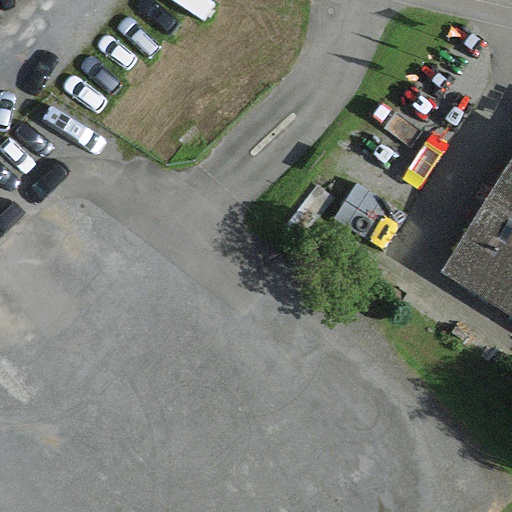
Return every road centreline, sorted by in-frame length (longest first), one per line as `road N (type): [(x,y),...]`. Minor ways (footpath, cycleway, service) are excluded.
road 1 (unknown): [(337,0),(320,51),(280,120),(195,166),(20,200),(0,216)]
road 2 (unknown): [(426,511),(416,482),(245,303)]
